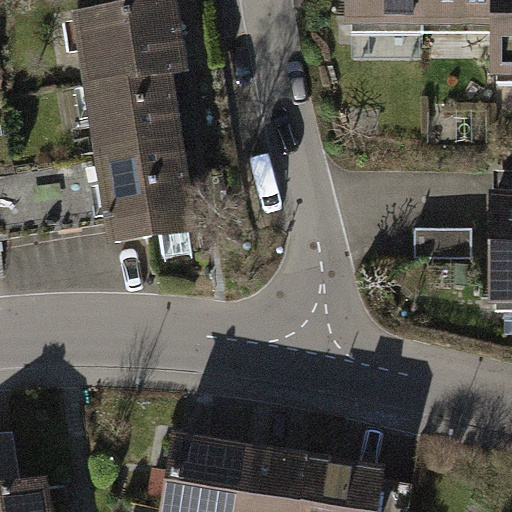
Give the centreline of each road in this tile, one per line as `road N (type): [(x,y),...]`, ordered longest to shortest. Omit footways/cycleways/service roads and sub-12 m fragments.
road 1 (residential): [(267,0),(320,249),(313,350)]
road 2 (residential): [(0,333),(178,332),(313,350)]
road 3 (residential): [(313,350),(511,397)]
